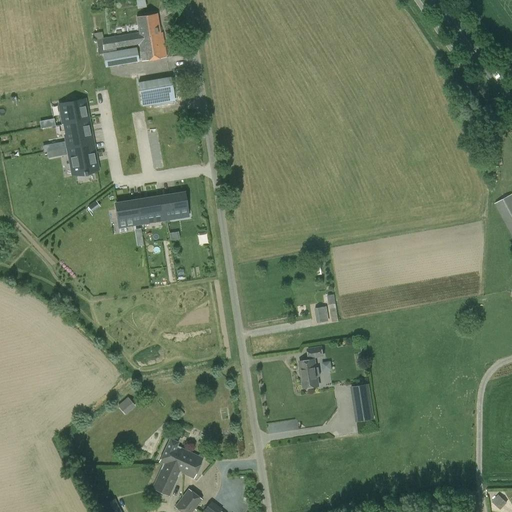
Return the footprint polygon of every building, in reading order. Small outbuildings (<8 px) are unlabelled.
[(136,17),(139,34),(102,40),(104,49),(139,44),(142,61),(166,57),(162,33),(160,33),(157,14),(136,17)] [(136,47),(104,53),(106,67),(138,62),(136,47)] [(170,77),(138,83),(142,106),(174,100),(170,77)] [(83,100),(75,101),(75,98),(68,99),(68,102),(60,104),(62,115),(61,115),(63,124),(64,124),(64,123),(87,119),(83,100)] [(64,123),(64,124),(66,134),(65,134),(66,142),(67,148),(91,143),(87,119),(64,123)] [(55,126),(53,120),(38,123),(40,130),(55,126)] [(43,152),(47,151),(67,148),(66,142),(42,146),(43,152)] [(91,173),(90,170),(96,169),(91,143),(67,148),(68,154),(72,174),(78,173),(78,175),(83,174),(83,175),(86,175),(86,174),(91,173)] [(67,148),(47,151),(48,157),(68,154),(67,148)] [(163,198),(166,219),(175,217),(174,213),(187,211),(184,192),(175,193),(176,196),(163,198)] [(511,193),(495,203),(511,235),(511,193)] [(149,200),(137,202),(140,223),(148,222),(148,218),(161,216),(158,197),(149,198),(149,200)] [(119,226),(140,223),(137,202),(124,204),(124,202),(115,203),(119,226)] [(332,319),(338,319),(335,294),(329,294),(332,319)] [(317,323),(329,321),(327,306),(314,308),(317,323)] [(308,360),(299,361),(304,388),(318,386),(317,379),(322,378),(320,366),(315,366),(314,359),(324,357),(322,346),(307,348),(308,360)] [(324,371),(333,369),(332,360),(322,362),(324,371)] [(368,384),(351,387),(356,421),(373,418),(368,384)] [(127,414),(136,405),(128,396),(118,405),(127,414)] [(268,422),(269,433),(283,432),(283,421),(268,422)] [(193,478),(202,458),(176,446),(177,442),(170,439),(159,462),(165,465),(164,468),(162,467),(152,488),(169,496),(180,472),(193,478)] [(190,511),(200,500),(187,489),(174,507),(180,511),(190,511)] [(502,496),(495,503),(501,508),(507,502),(502,496)] [(204,511),(220,511),(223,508),(211,500),(203,511),(204,511)]
